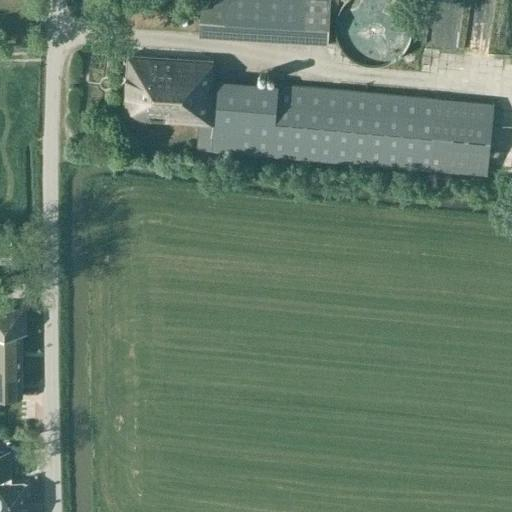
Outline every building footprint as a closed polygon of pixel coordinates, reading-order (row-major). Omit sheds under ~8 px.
[(331,0),(226,0),(225,35),(329,41),(331,0)] [(436,26),(436,17),(452,17),(451,1),(429,1),(430,41),(453,40),(453,26),(436,26)] [(131,55),(127,119),(198,124),(196,149),(487,175),(490,148),(493,102),(438,97),(216,79),(217,61),(131,55)] [(0,261),(11,262),(12,242),(0,241),(0,261)] [(0,333),(24,333),(29,333),(28,307),(16,307),(16,304),(0,303),(0,333)] [(0,395),(24,396),(24,333),(0,333),(0,395)] [(0,511),(28,511),(28,482),(11,483),(11,449),(0,449),(0,511)]
